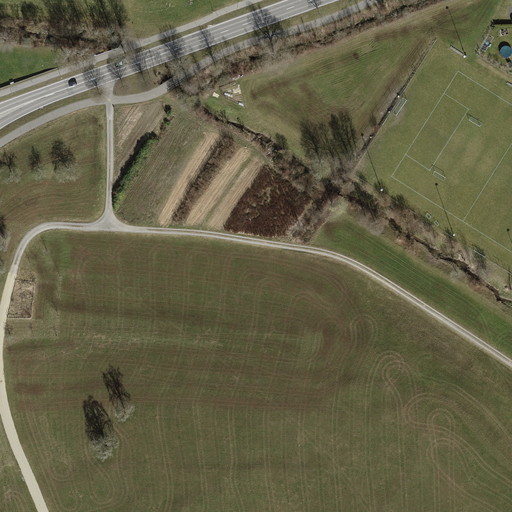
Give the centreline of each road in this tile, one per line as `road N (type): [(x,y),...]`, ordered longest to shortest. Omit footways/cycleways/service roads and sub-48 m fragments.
road 1 (track): [(109,224),(321,250),(359,264),(511,364)]
road 2 (track): [(0,336),(27,236),(40,228),(109,224),(106,74)]
road 3 (secondary): [(313,0),(0,115)]
road 4 (track): [(41,511),(0,381)]
